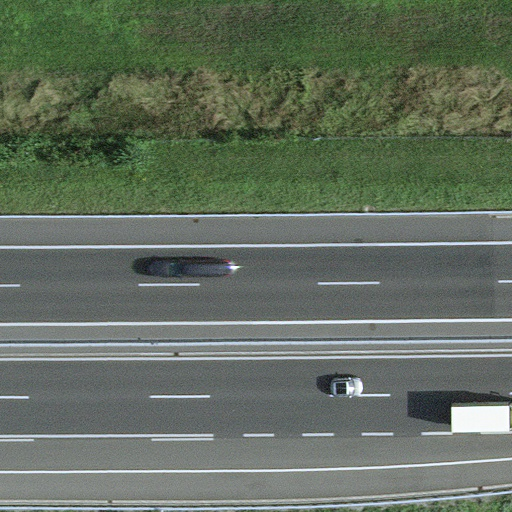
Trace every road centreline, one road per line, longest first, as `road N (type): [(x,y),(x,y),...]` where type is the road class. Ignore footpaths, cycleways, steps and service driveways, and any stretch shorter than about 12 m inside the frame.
road 1 (motorway): [(511,278),(0,285)]
road 2 (motorway): [(0,396),(511,393)]
